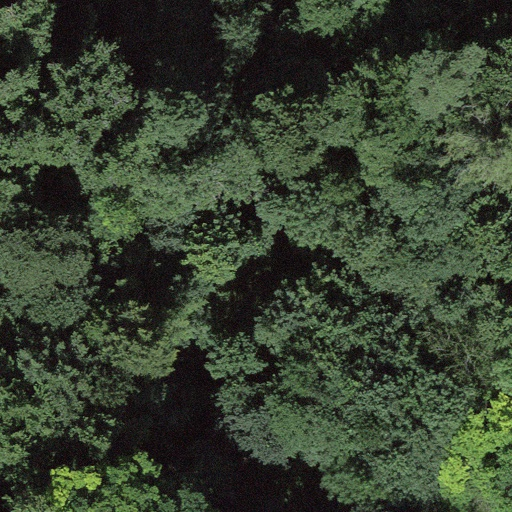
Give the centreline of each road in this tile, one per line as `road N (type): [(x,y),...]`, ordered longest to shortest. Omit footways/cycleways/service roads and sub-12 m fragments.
road 1 (track): [(268,0),(511,352)]
road 2 (track): [(201,511),(0,338)]
